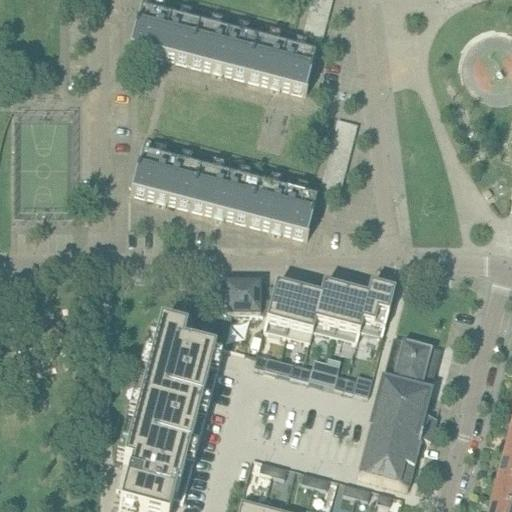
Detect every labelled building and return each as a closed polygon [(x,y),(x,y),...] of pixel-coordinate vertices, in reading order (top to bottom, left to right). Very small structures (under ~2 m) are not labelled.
[(332,1),(326,0),(321,0),(320,6),(330,9),(332,1)] [(309,11),(318,13),(320,6),(310,4),(309,11)] [(330,9),(320,6),(318,13),(328,16),(330,9)] [(309,11),(307,18),(317,20),(318,13),(309,11)] [(328,16),(318,13),(317,20),(326,23),(328,16)] [(139,14),(129,53),(153,59),(153,63),(163,65),(164,62),(211,74),(210,77),(221,80),(222,77),(269,89),(268,92),(279,95),(280,92),(304,98),(314,59),(139,14)] [(305,25),(315,28),(317,20),(307,18),(305,25)] [(326,23),(317,20),(315,28),(324,30),(326,23)] [(305,25),(303,32),(313,35),(315,28),(305,25)] [(324,30),(315,28),(313,35),(323,37),(324,30)] [(301,39),(311,42),(313,35),(303,32),(301,39)] [(323,37),(313,35),(311,42),(321,44),(323,37)] [(334,130),(343,133),(345,125),(335,123),(334,130)] [(353,135),(355,128),(345,125),(343,133),(353,135)] [(332,137),(342,140),(343,133),(334,130),(332,137)] [(343,133),(342,140),(351,142),(353,135),(343,133)] [(330,145),(340,147),(342,140),(332,137),(330,145)] [(351,142),(342,140),(340,147),(350,150),(351,142)] [(328,152),(338,154),(340,147),(330,145),(328,152)] [(340,147),(338,154),(348,157),(350,150),(340,147)] [(326,159),(336,162),(338,154),(328,152),(326,159)] [(348,157),(338,154),(336,162),(346,164),(348,157)] [(140,158),(130,197),(155,203),(154,207),(165,210),(165,206),(213,218),(212,222),(222,225),(223,221),(270,233),(269,237),(280,240),(281,236),(305,243),(315,204),(140,158)] [(324,166),(334,169),(336,162),(326,159),(324,166)] [(336,162),(334,169),(344,171),(346,164),(336,162)] [(323,174),(332,176),(334,169),(324,166),(323,174)] [(344,171),(334,169),(332,176),(342,179),(344,171)] [(321,181),(331,183),(332,176),(323,174),(321,181)] [(332,176),(331,183),(340,186),(342,179),(332,176)] [(319,188),(329,191),(331,183),(321,181),(319,188)] [(331,183),(329,191),(338,193),(340,186),(331,183)] [(204,322),(197,346),(223,353),(231,319),(235,319),(259,320),(260,304),(260,288),(260,286),(222,286),(221,319),(204,322)] [(267,320),(262,336),(286,342),(298,295),(275,289),(271,304),(267,320)] [(320,301),(311,336),(333,342),(345,296),(322,289),(319,301),(320,301)] [(367,301),(358,336),(359,337),(381,342),(393,296),(369,290),(366,301),(367,301)] [(298,295),(286,342),(308,348),(311,336),(320,301),(319,301),(298,295)] [(345,296),(333,342),(356,348),(359,337),(358,336),(367,301),(366,301),(345,296)] [(122,469),(115,494),(123,496),(118,511),(169,511),(172,504),(182,507),(221,360),(181,350),(185,337),(158,330),(122,469)] [(376,398),(372,415),(367,432),(369,432),(357,481),(368,484),(406,494),(420,444),(429,447),(434,429),(423,426),(430,395),(429,395),(440,356),(392,343),(382,381),(381,381),(376,398)] [(256,359),(253,371),(263,374),(266,361),(256,359)] [(292,369),(289,381),(298,384),(302,371),(292,368),(292,369)] [(302,371),(298,384),(308,386),(311,373),(302,371)] [(336,380),(333,393),(342,395),(346,382),(336,380)] [(346,382),(342,395),(352,398),(355,385),(346,382)] [(511,436),(509,435),(503,459),(511,460),(511,436)] [(511,460),(503,459),(497,482),(511,485),(511,460)] [(261,467),(258,477),(271,480),(273,470),(261,467)] [(273,470),(271,480),(283,483),(286,474),(273,470)] [(303,478),(300,488),(313,491),(315,481),(303,478)] [(315,481),(313,491),(325,494),(328,485),(315,481)] [(511,485),(497,482),(491,505),(511,510),(511,485)] [(345,489),(342,499),(355,502),(357,492),(345,489)] [(357,492),(355,502),(367,505),(370,496),(357,492)] [(378,498),(375,507),(388,511),(391,501),(378,498)]
